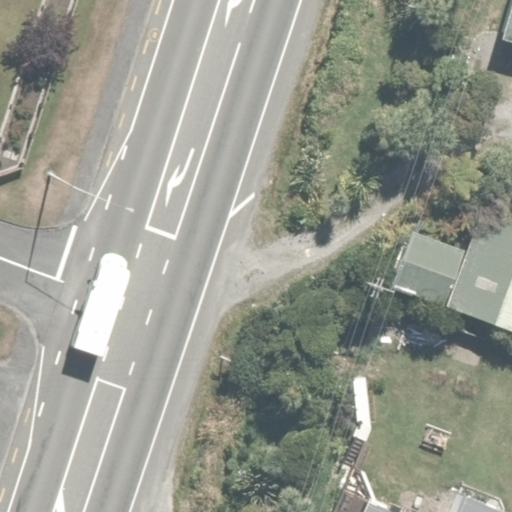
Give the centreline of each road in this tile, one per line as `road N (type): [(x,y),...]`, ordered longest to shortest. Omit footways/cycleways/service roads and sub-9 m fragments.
road 1 (primary): [(137,305),(239,0)]
road 2 (primary): [(72,511),(137,305)]
road 3 (residential): [(137,305),(0,254)]
